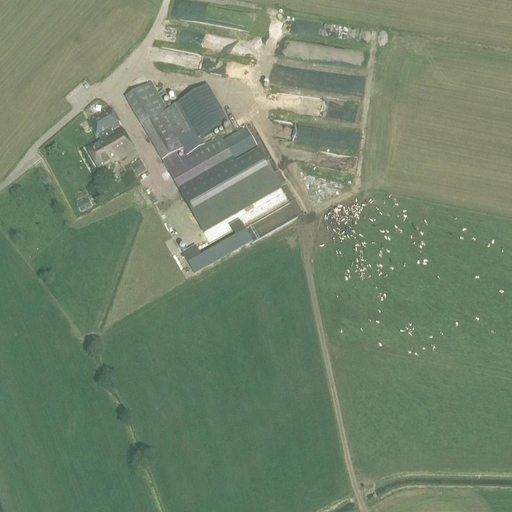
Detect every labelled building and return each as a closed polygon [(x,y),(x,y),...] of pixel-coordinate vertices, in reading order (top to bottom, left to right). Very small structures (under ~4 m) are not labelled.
[(261,154),(238,167),(221,138),(180,161),(177,154),(207,136),(202,127),(196,131),(185,111),(167,121),(147,86),(127,98),(159,154),(158,155),(166,169),(167,169),(204,233),(281,189),(261,154)] [(239,152),(255,146),(241,105),(225,111),(239,152)] [(110,132),(121,126),(110,108),(90,120),(102,141),(88,149),(101,172),(118,162),(118,161),(135,151),(122,129),(112,135),(110,132)] [(345,131),(337,133),(338,142),(347,140),(345,131)] [(142,186),(152,180),(146,170),(136,176),(142,186)]
